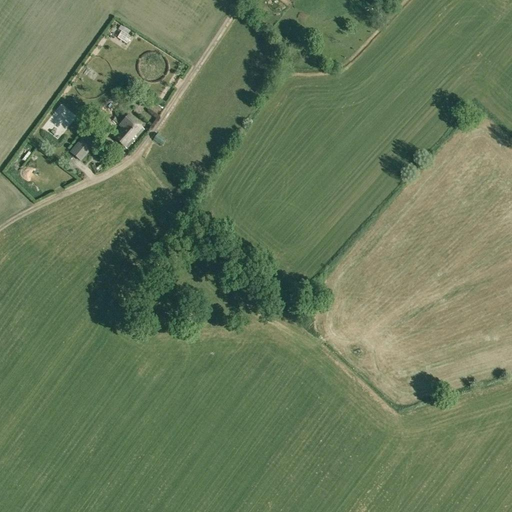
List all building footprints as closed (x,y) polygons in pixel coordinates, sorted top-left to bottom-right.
[(127,35),(130,31),(123,26),(120,30),(122,31),(117,38),(126,44),(131,37),(127,35)] [(90,126),(97,132),(108,119),(101,114),(90,126)] [(113,136),(126,149),(144,130),(128,115),(118,126),(121,128),(113,136)] [(152,140),(161,147),(167,140),(158,133),(152,140)] [(70,152),(81,162),(97,144),(86,134),(70,152)]
